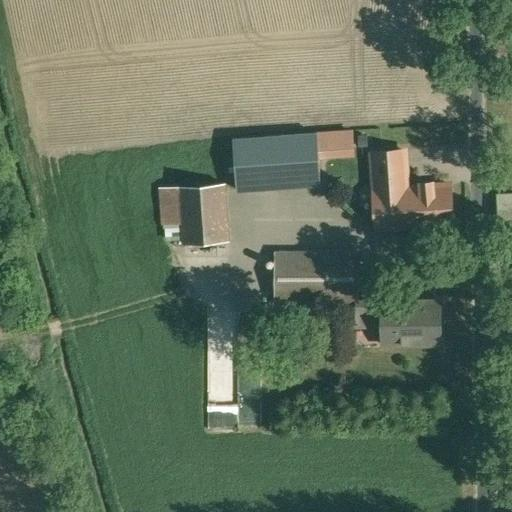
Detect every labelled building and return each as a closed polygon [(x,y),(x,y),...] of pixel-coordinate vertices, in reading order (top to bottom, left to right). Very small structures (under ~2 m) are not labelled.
[(317,133),(235,139),(239,191),(321,185),(320,176),(318,158),(319,158),(317,133)] [(404,153),(374,155),(379,227),(451,222),(448,181),(406,185),(404,153)] [(319,158),(318,158),(320,176),(352,174),(350,156),(319,158)] [(224,184),(180,187),(185,244),(228,241),(224,184)] [(358,254),(276,254),(276,303),(357,303),(358,302),(358,254)] [(423,305),(384,305),(384,302),(358,302),(357,303),(357,323),(382,323),(382,344),(442,344),(442,302),(423,302),(423,305)]
